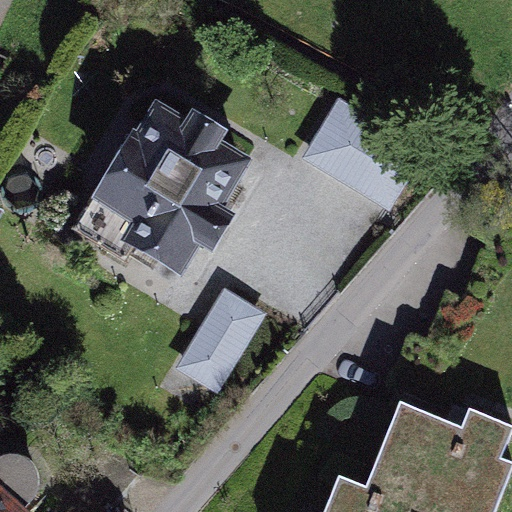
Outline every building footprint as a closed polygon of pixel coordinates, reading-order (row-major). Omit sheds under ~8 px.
[(432,164),(343,112),(310,168),(399,220),(432,164)] [(254,180),(142,117),(71,242),(183,306),(254,180)] [(274,325),(228,301),(184,386),(230,410),(274,325)] [(466,451),(399,425),(370,497),(339,485),(328,511),(502,511),(511,488),(511,477),(495,471),(506,444),(474,432),(466,451)] [(0,511),(28,511),(36,503),(39,498),(40,491),(40,485),(37,479),(34,473),(28,468),(21,465),(14,464),(7,464),(1,466),(0,466),(0,511)]
